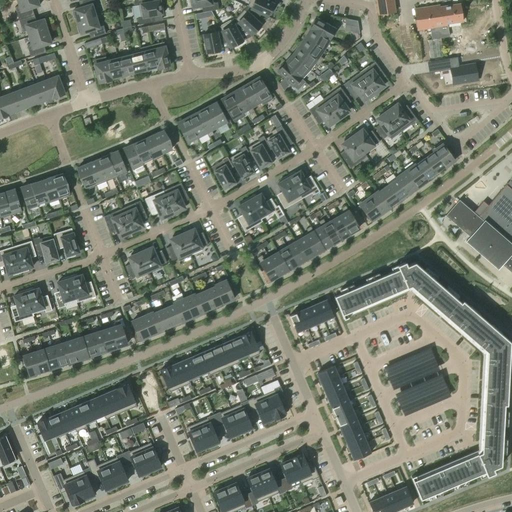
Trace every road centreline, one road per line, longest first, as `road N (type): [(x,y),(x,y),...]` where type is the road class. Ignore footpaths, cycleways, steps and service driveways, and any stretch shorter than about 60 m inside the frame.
road 1 (residential): [(103,255),(46,117)]
road 2 (residential): [(313,413),(182,470)]
road 3 (residential): [(191,490),(323,436)]
road 4 (residential): [(211,208),(150,86)]
road 5 (residential): [(405,80),(374,35),(370,9),(329,0)]
road 6 (residential): [(211,208),(316,147)]
